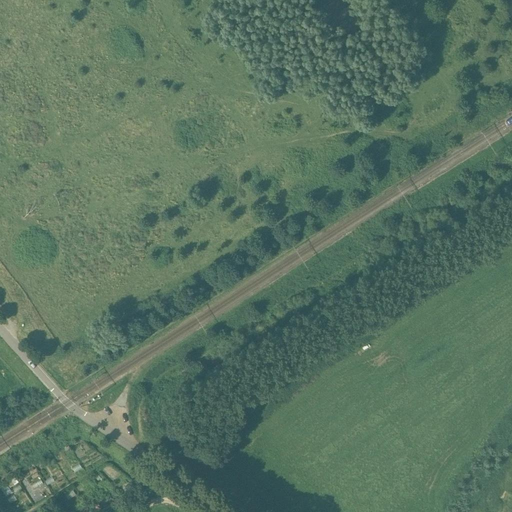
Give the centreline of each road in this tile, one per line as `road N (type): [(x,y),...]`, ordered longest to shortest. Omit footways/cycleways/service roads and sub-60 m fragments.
road 1 (track): [(511,153),(134,389),(109,431)]
road 2 (unclassified): [(229,511),(67,402),(0,327)]
